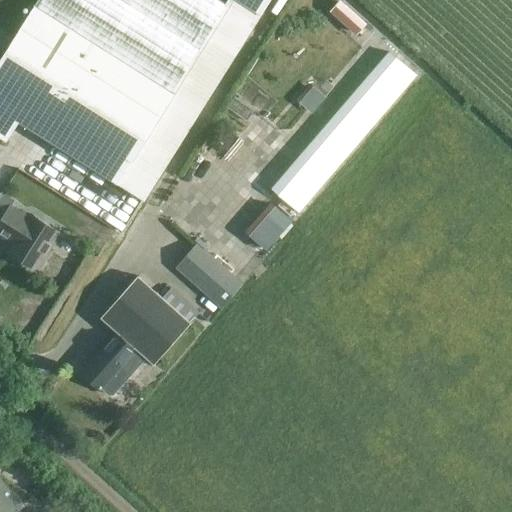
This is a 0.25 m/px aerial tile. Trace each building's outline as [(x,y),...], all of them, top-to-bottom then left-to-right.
[(36,0),(0,58),(0,138),(5,142),(18,121),(144,200),(269,0),(36,0)] [(352,13),(341,2),(332,11),(356,33),(364,24),(352,13)] [(326,100),(309,86),(295,102),(312,117),(326,100)] [(320,190),(308,179),(284,205),(297,216),(320,190)] [(30,219),(10,206),(0,220),(0,235),(7,240),(8,237),(16,241),(9,252),(35,269),(58,231),(32,215),(30,219)] [(291,225),(270,206),(244,235),(266,254),(291,225)] [(197,242),(175,267),(211,299),(233,274),(197,242)] [(138,277),(101,317),(153,363),(190,322),(138,277)] [(101,390),(103,389),(109,394),(113,395),(122,384),(121,380),(115,374),(124,365),(103,348),(81,372),(101,390)] [(15,511),(24,504),(0,482),(0,511),(15,511)]
